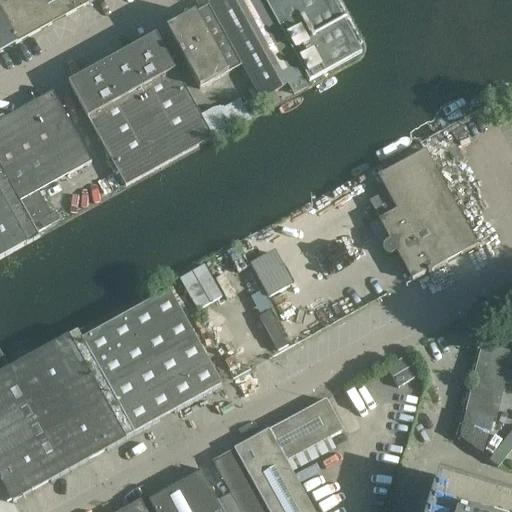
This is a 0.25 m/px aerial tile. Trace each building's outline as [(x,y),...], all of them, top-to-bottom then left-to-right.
[(84,0),(0,0),(0,12),(18,45),(88,6),(84,0)] [(302,78),(258,0),(222,0),(210,7),(210,6),(209,7),(209,8),(208,8),(242,68),(242,67),(261,101),(302,78)] [(361,54),(331,0),(262,0),(309,83),(361,54)] [(242,68),(208,8),(166,31),(199,91),(242,68)] [(0,54),(18,45),(0,12),(0,54)] [(213,140),(156,37),(97,69),(95,67),(88,71),(89,74),(69,85),(125,188),(213,140)] [(85,167),(91,164),(52,94),(4,121),(3,118),(0,119),(0,167),(37,234),(59,222),(53,211),(49,213),(38,193),(72,174),(76,181),(89,174),(85,167)] [(477,247),(425,152),(378,178),(396,212),(379,222),(390,242),(386,245),(385,245),(384,246),(384,248),(383,249),(383,250),(383,251),(384,252),(384,253),(385,254),(387,255),(389,256),(390,256),(391,256),(392,255),(396,253),(412,282),(427,273),(428,275),(477,247)] [(37,234),(0,167),(0,259),(39,238),(37,234)] [(367,214),(337,230),(347,249),(377,233),(367,214)] [(204,266),(181,279),(199,310),(222,297),(204,266)] [(209,396),(222,389),(169,293),(82,341),(77,333),(69,338),(69,337),(68,338),(68,337),(0,374),(0,482),(12,504),(13,504),(209,396)] [(511,312),(468,337),(511,416),(511,312)] [(421,381),(408,356),(390,367),(403,391),(421,381)] [(343,433),(326,402),(326,401),(269,432),(286,464),(343,433)] [(313,511),(286,464),(269,432),(234,451),(267,511),(313,511)] [(222,511),(201,474),(149,503),(148,503),(153,511),(222,511)] [(511,511),(511,499),(438,476),(426,511),(511,511)] [(153,511),(148,503),(149,503),(146,499),(122,511),(153,511)]
